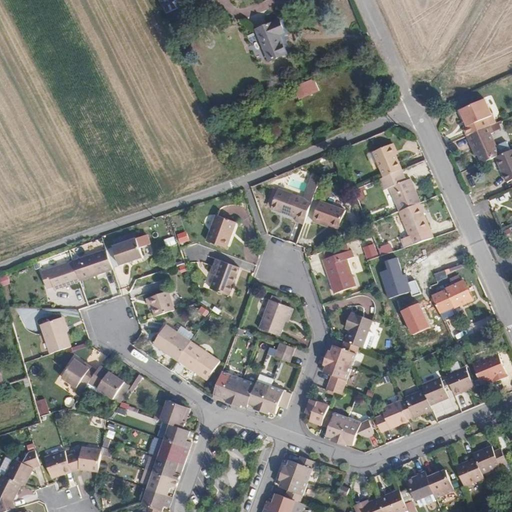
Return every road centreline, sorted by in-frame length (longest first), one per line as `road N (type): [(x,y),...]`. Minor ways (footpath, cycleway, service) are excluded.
road 1 (unclassified): [(0,267),(244,183),(414,110)]
road 2 (residential): [(511,405),(371,465),(287,438)]
road 3 (residential): [(414,110),(511,319)]
road 4 (residential): [(287,438),(318,342),(299,286),(270,263)]
road 5 (residential): [(209,413),(126,359),(108,325)]
road 6 (residential): [(364,0),(414,110)]
